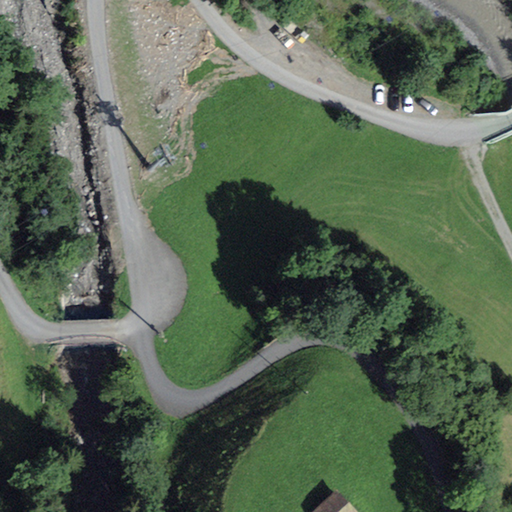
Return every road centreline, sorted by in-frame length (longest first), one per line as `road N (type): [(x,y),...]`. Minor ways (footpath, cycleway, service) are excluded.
road 1 (track): [(0,297),(23,328),(59,333),(130,329),(142,299),(93,0)]
road 2 (track): [(130,329),(150,379),(174,401),(204,398),(300,347),(363,351),(425,428),(453,511)]
road 3 (track): [(202,0),(247,52),(408,126),(459,134),(511,118)]
